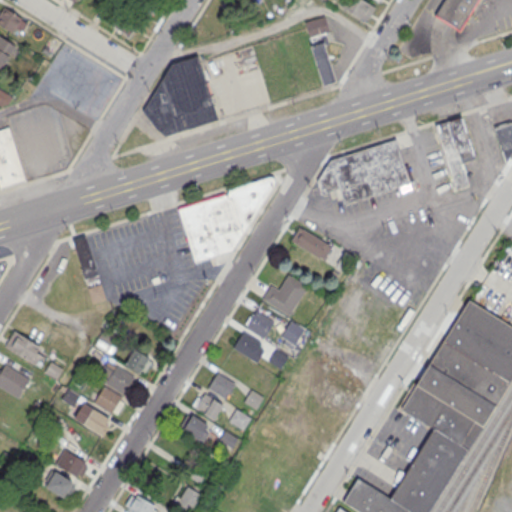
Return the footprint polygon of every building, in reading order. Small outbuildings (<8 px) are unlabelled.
[(442,0),(433,14),(458,31),(478,0),(442,0)] [(28,22),(23,20),(24,18),(4,6),(0,13),(0,23),(13,31),(16,26),(23,30),(28,22)] [(305,21),(309,38),(329,32),(325,15),(305,21)] [(336,82),(324,40),(310,44),(322,86),(336,82)] [(197,55),(218,118),(165,135),(154,126),(142,110),(170,63),(197,55)] [(0,88),(0,103),(2,105),(9,103),(13,97),(0,88)] [(461,116),(436,125),(456,187),(468,184),(463,163),(475,158),(461,116)] [(511,124),(511,122),(495,128),(505,162),(511,150),(511,124)] [(8,127),(0,129),(0,187),(25,179),(8,127)] [(395,138),(330,158),(317,180),(321,192),(338,187),(344,202),(409,181),(395,138)] [(178,208),(194,261),(232,249),(273,184),(275,180),(273,177),(268,176),(265,177),(178,208)] [(298,226),(291,240),(323,258),(331,246),(298,226)] [(99,275),(85,236),(72,240),(86,280),(99,275)] [(344,250),(337,262),(347,267),(354,255),(344,250)] [(306,285),(288,314),(262,298),(270,284),(278,289),(288,273),(306,285)] [(100,283),(88,287),(92,302),(105,298),(100,283)] [(511,325),(468,299),(401,408),(434,428),(467,448),(511,376),(511,325)] [(262,337),(273,321),(256,310),(246,326),(262,337)] [(290,320),(281,335),(295,343),(303,328),(290,320)] [(13,330),(5,345),(35,364),(41,355),(38,352),(41,349),(38,347),(40,345),(13,330)] [(243,330),(233,347),(256,361),(263,350),(258,346),(261,341),(243,330)] [(103,352),(92,345),(83,359),(95,366),(103,352)] [(134,348),(124,365),(138,373),(148,356),(134,348)] [(287,355),(275,349),(268,360),(280,368),(287,355)] [(57,378),(63,368),(50,360),(44,370),(57,378)] [(133,376),(124,392),(106,382),(97,374),(106,360),(115,366),(117,365),(133,376)] [(0,385),(19,396),(30,378),(5,364),(0,370),(0,385)] [(225,397),(234,383),(217,372),(208,387),(225,397)] [(93,403),(112,415),(123,398),(103,386),(93,403)] [(67,388),(62,397),(74,405),(79,396),(67,388)] [(251,388),(244,400),(255,407),(263,396),(251,388)] [(212,418),(222,403),(204,392),(195,408),(212,418)] [(99,433),(109,418),(82,402),(74,418),(99,433)] [(236,408),(229,420),(243,428),(251,416),(236,408)] [(191,415),(183,429),(199,439),(200,437),(205,439),(208,433),(204,430),(207,424),(191,415)] [(434,428),(389,498),(412,511),(427,511),(467,448),(434,428)] [(237,438),(224,430),(219,439),(231,447),(237,438)] [(75,475),(84,461),(64,449),(55,462),(75,475)] [(63,496),(72,481),(55,471),(49,468),(43,478),(47,482),(45,486),(63,496)] [(357,478),(343,501),(360,511),(412,511),(389,498),(357,478)] [(188,511),(200,493),(188,486),(180,497),(177,496),(171,505),(180,511),(188,511)] [(127,511),(154,511),(156,510),(153,507),(155,502),(135,491),(124,510),(127,511)]
